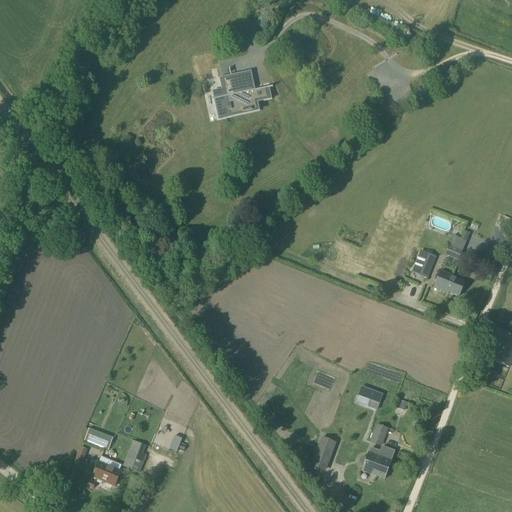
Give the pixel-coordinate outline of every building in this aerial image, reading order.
[(260,17),(255,25),(262,30),(267,21),(260,17)] [(230,116),(242,113),(242,114),(252,112),(252,111),(256,110),(254,101),(262,100),(267,99),(264,88),(235,95),(231,78),(222,80),(228,105),(227,106),(228,112),(229,112),(230,116)] [(297,137),(305,134),(303,128),(295,132),(297,137)] [(500,224),(501,215),(495,214),(493,223),(500,224)] [(449,245),(462,251),(466,241),(453,236),(449,245)] [(462,251),(449,245),(445,255),(458,260),(462,251)] [(411,272),(427,279),(435,257),(420,251),(411,272)] [(434,288),(448,294),(448,293),(458,297),(464,282),(451,277),(451,276),(440,271),(434,288)] [(489,360),(509,367),(511,358),(511,345),(497,340),(489,360)] [(382,395),(361,387),(358,396),(370,400),(367,407),(376,410),(382,395)] [(398,409),(403,411),(407,403),(402,401),(398,409)] [(370,443),(380,447),(386,430),(376,426),(370,443)] [(84,442),(106,451),(110,440),(88,431),(84,442)] [(181,439),(174,436),(169,449),(176,452),(181,439)] [(311,468),(323,473),(333,444),(321,440),(311,468)] [(305,457),(309,446),(302,444),(298,455),(305,457)] [(73,464),(80,467),(86,450),(79,447),(73,464)] [(365,462),(387,470),(391,461),(390,461),(394,452),(385,448),(383,453),(370,448),(368,453),(365,462)] [(142,455),(135,452),(128,469),(135,471),(142,455)] [(387,470),(365,462),(361,471),(384,480),(387,470)] [(91,478),(113,487),(119,472),(97,463),(91,478)] [(87,481),(85,486),(92,489),(94,484),(87,481)]
